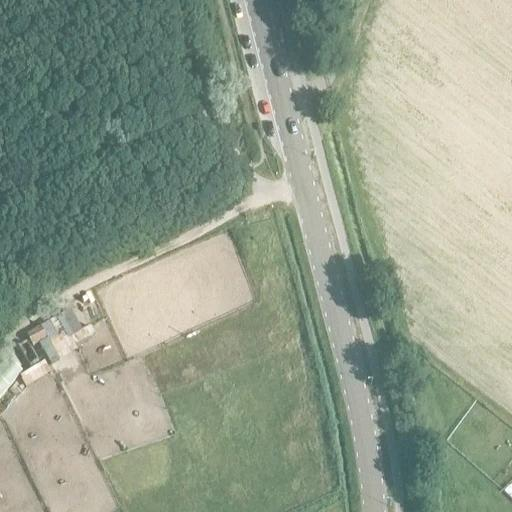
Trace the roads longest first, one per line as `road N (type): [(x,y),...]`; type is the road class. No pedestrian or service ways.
road 1 (tertiary): [(373,511),(371,473),(255,0)]
road 2 (unknown): [(270,192),(222,0)]
